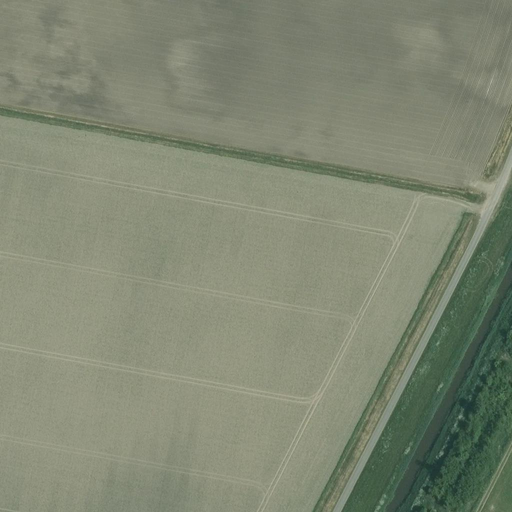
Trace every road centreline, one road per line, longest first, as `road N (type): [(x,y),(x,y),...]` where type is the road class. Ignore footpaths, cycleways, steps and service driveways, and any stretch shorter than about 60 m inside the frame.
road 1 (unclassified): [(336,511),(511,156)]
road 2 (track): [(414,511),(511,319)]
